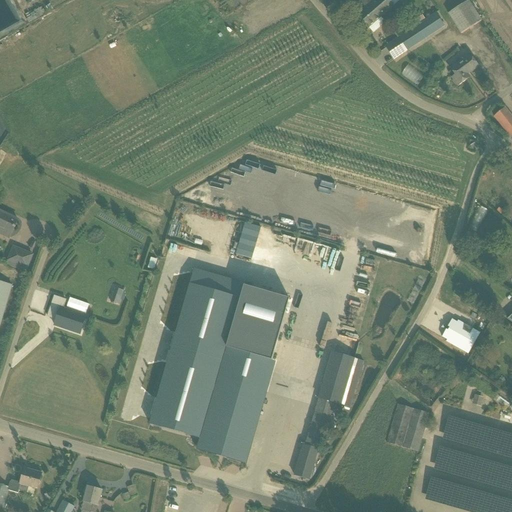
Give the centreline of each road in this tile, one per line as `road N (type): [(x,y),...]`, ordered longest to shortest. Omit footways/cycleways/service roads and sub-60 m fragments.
road 1 (unclassified): [(309,511),(432,299),(495,139)]
road 2 (unclassified): [(303,511),(0,425)]
road 3 (unclassified): [(473,125),(407,98),(313,0)]
road 4 (unclassified): [(51,235),(0,391)]
